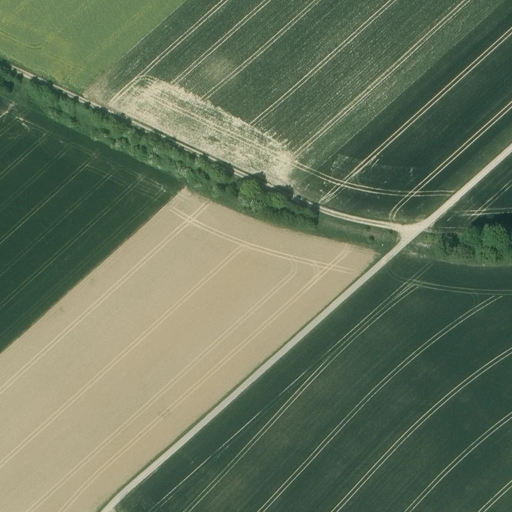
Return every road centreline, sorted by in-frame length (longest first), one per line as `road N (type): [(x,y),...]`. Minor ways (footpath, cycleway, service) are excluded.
road 1 (unclassified): [(511,149),(105,511)]
road 2 (track): [(416,232),(334,216),(274,192),(0,65)]
